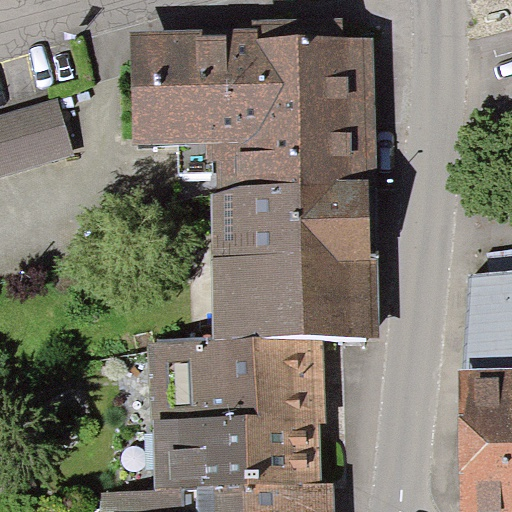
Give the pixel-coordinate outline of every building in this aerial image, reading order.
[(233,130),(357,127),(356,45),(145,50),(147,103),(151,103),(152,139),(148,139),(148,142),(184,141),(233,141),(233,130)] [(50,104),(0,118),(0,175),(65,157),(50,104)] [(233,130),(233,141),(184,141),(184,150),(174,151),(174,164),(234,162),(235,199),(358,195),(357,127),(233,130)] [(361,345),(358,195),(235,199),(238,345),(307,345),(361,345)] [(511,511),(511,279),(464,284),(457,388),(459,511),(511,511)] [(310,492),(307,345),(238,345),(153,344),(158,497),(176,496),(299,493),(310,492)] [(299,511),(299,493),(176,496),(176,511),(299,511)] [(176,511),(176,496),(158,497),(111,500),(110,511),(176,511)]
